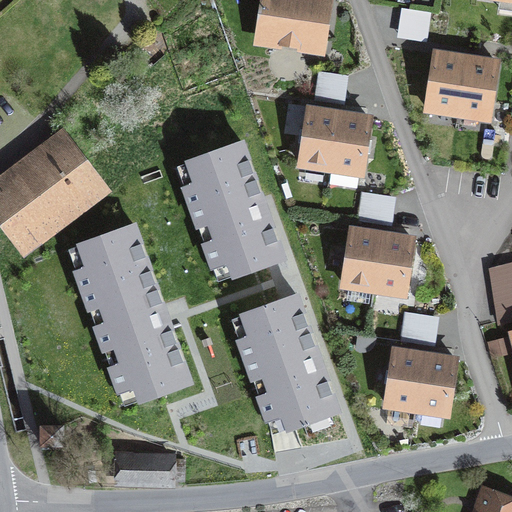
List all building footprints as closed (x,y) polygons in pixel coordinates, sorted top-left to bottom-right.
[(266,0),(260,40),(320,49),(326,0),(266,0)] [(431,12),(403,9),(400,37),(428,40),(431,12)] [(466,58),(435,54),(432,75),(430,74),(428,88),(430,88),(427,109),(457,114),(466,58)] [(496,63),(466,58),(457,114),(488,118),(491,97),(494,98),(496,85),(493,84),(496,63)] [(348,75),(320,71),(316,104),(344,108),(348,75)] [(300,164),(331,169),(339,114),(309,110),(305,130),(300,130),(298,143),(303,143),(300,164)] [(369,119),(339,114),(331,169),(361,173),(364,153),(369,153),(371,140),(366,140),(369,119)] [(242,143),(188,162),(196,185),(185,189),(198,226),(209,222),(216,241),(205,245),(213,267),(228,261),(233,276),(283,258),(242,143)] [(64,145),(0,193),(0,210),(22,240),(95,185),(64,145)] [(396,195),(361,191),(358,226),(392,229),(396,195)] [(134,226),(79,245),(87,267),(76,271),(89,309),(102,304),(108,323),(96,327),(104,349),(116,345),(123,363),(110,367),(119,391),(136,385),(142,400),(190,382),(134,226)] [(343,285),(374,289),(382,235),(352,230),(348,251),(346,250),(344,263),(346,264),(343,285)] [(412,239),(382,235),(374,289),(404,294),(407,273),(410,274),(412,260),(409,260),(412,239)] [(511,265),(492,271),(503,321),(511,318),(511,265)] [(297,296),(243,315),(251,337),(239,341),(252,378),(264,374),(271,394),(259,398),(267,420),(283,414),(288,428),(338,411),(297,296)] [(402,345),(435,350),(440,317),(407,312),(402,345)] [(511,334),(511,332),(489,336),(493,354),(511,349),(511,334)] [(387,405),(417,410),(425,355),(395,350),(392,371),(387,370),(385,383),(390,384),(387,405)] [(455,359),(425,355),(417,410),(447,414),(450,393),(453,394),(455,381),(452,380),(455,359)] [(41,426),(41,444),(62,444),(62,426),(41,426)] [(121,459),(120,480),(173,483),(173,460),(154,460),(154,453),(129,453),(128,459),(121,459)] [(511,511),(511,502),(486,493),(479,511),(511,511)]
